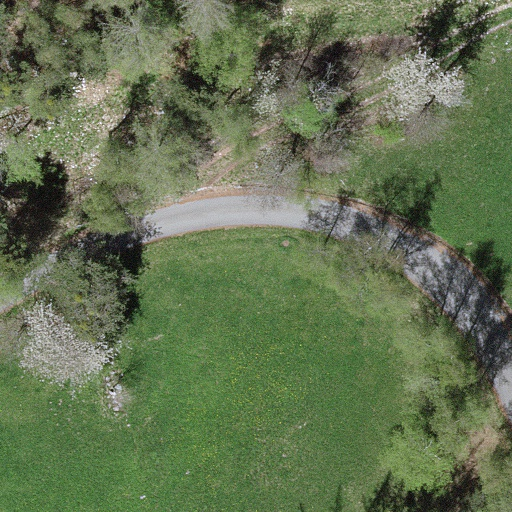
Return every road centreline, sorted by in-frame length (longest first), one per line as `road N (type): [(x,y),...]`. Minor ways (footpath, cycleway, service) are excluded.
road 1 (unclassified): [(0,292),(96,238),(191,211),(273,208),(360,223),(449,274),(511,387)]
road 2 (track): [(191,211),(221,158),(511,7)]
